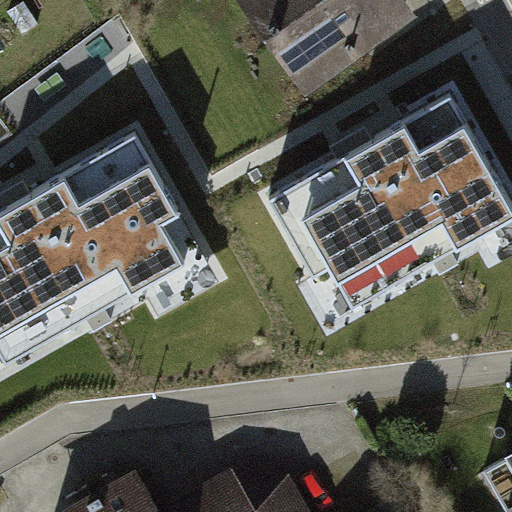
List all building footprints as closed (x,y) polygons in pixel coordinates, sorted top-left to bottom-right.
[(412,0),(260,0),(301,72),(416,7),(412,0)] [(511,210),(511,195),(454,91),(273,191),(316,269),(334,259),(355,297),(435,253),(442,267),(463,255),(455,242),(511,210)] [(178,203),(138,130),(0,206),(0,344),(6,356),(86,312),(94,325),(114,314),(106,300),(186,256),(162,212),(178,203)] [(320,511),(280,437),(176,492),(186,511),(320,511)] [(153,449),(106,473),(126,511),(186,511),(176,492),(153,449)] [(65,511),(126,511),(106,473),(58,498),(65,511)]
